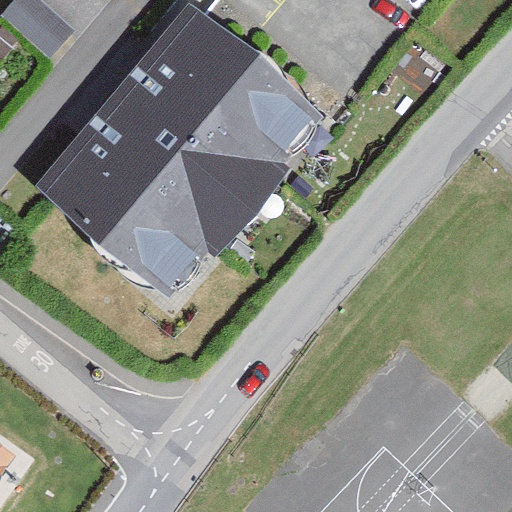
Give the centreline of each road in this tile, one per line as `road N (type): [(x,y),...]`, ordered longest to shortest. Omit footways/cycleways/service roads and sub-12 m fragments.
road 1 (unclassified): [(481,106),(171,456)]
road 2 (residential): [(0,313),(171,456)]
